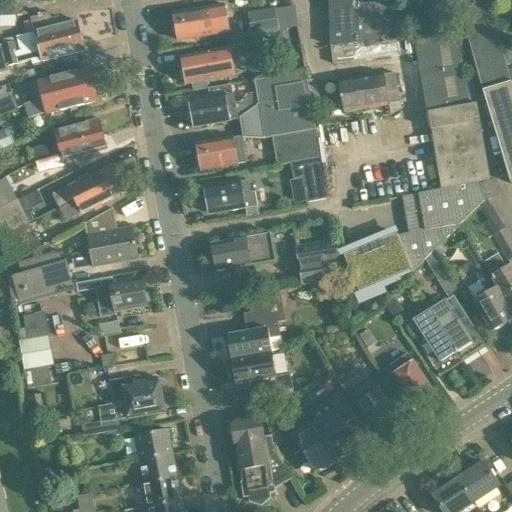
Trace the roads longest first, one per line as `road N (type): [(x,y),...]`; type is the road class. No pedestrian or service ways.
road 1 (residential): [(226,511),(129,0)]
road 2 (unknown): [(172,245),(319,211),(354,192),(416,128)]
road 3 (tertiary): [(336,511),(511,391)]
